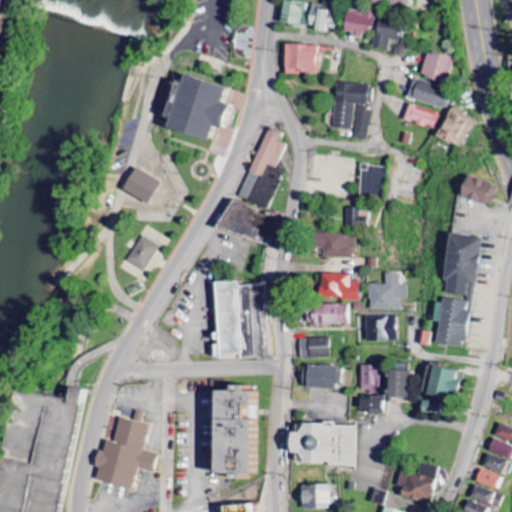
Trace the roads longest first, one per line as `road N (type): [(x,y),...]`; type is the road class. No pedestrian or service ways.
road 1 (tertiary): [(270,511),(284,355),(282,270),(298,159),(266,53)]
road 2 (residential): [(438,511),(478,417),(511,252)]
road 3 (tertiary): [(266,53),(230,169),(157,295)]
road 4 (tertiary): [(157,295),(104,395),(77,486),(79,511)]
road 5 (residential): [(268,33),(343,43),(384,59),(390,67),(373,138)]
road 6 (secondary): [(511,143),(477,0)]
